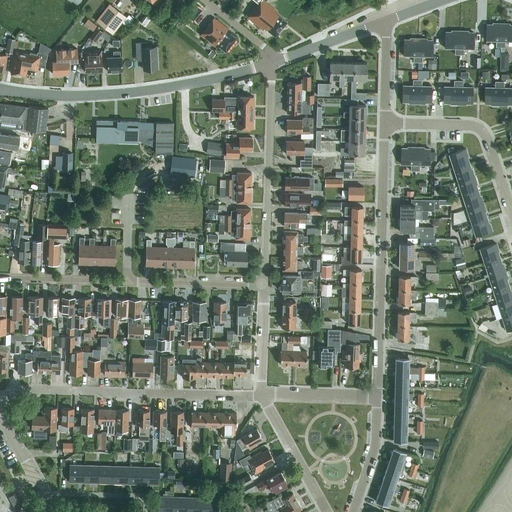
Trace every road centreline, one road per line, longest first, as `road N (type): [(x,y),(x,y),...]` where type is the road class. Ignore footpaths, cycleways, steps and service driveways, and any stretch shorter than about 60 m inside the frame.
road 1 (residential): [(377,400),(384,124)]
road 2 (unclassified): [(271,65),(136,92),(0,89)]
road 3 (residential): [(0,398),(20,390),(261,396)]
road 4 (residential): [(263,287),(271,65)]
road 5 (residential): [(511,217),(480,130),(384,124)]
road 6 (residential): [(263,287),(126,284)]
road 7 (residential): [(327,511),(261,396)]
road 8 (residential): [(126,284),(0,281)]
